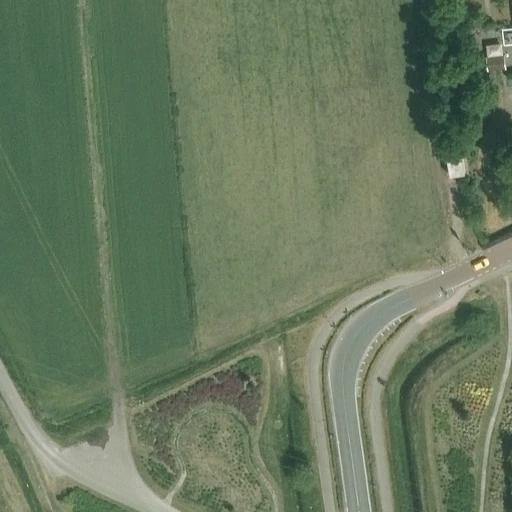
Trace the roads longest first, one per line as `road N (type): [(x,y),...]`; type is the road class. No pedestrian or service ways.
road 1 (tertiary): [(359,511),(342,394),(351,344),(385,309),(511,250)]
road 2 (unclassified): [(159,511),(46,454),(0,374)]
